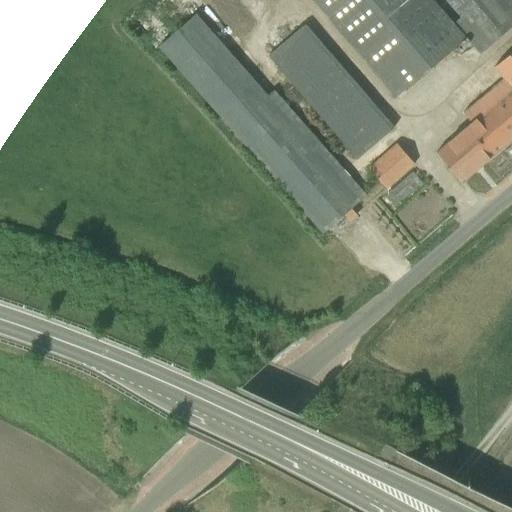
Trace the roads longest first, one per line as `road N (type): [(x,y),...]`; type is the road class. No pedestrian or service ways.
road 1 (unclassified): [(511,196),(146,511)]
road 2 (secondary): [(0,318),(210,400),(368,476)]
